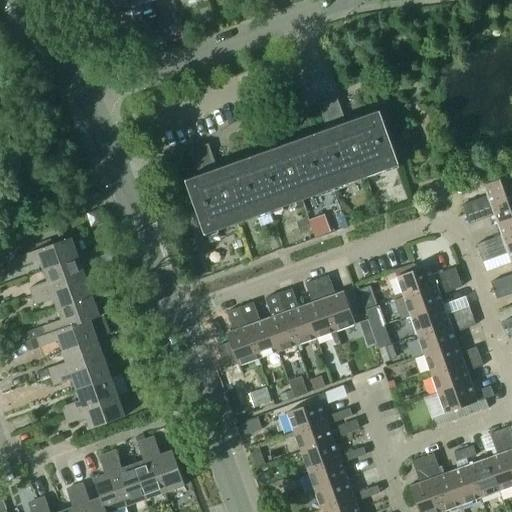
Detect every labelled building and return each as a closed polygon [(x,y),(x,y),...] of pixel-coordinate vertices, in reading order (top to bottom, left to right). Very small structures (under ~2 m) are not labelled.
[(93,0),(101,20),(126,11),(121,0),(93,0)] [(121,0),(126,11),(151,2),(150,0),(121,0)] [(251,1),(239,5),(243,17),(255,12),(251,1)] [(398,166),(379,111),(346,123),(337,98),(319,104),(328,129),(315,134),(334,188),(398,166)] [(282,146),(273,120),(254,127),(263,153),(250,157),(269,211),(334,188),(315,134),(282,146)] [(218,168),(209,143),(189,149),(198,175),(186,180),(204,233),(269,211),(250,157),(218,168)] [(493,207),(511,199),(511,176),(485,186),(489,197),(464,206),(468,215),(469,215),(467,211),(479,207),(482,214),(494,210),(493,207)] [(468,215),(471,225),(496,216),(500,226),(511,221),(511,199),(493,207),(494,210),(482,214),(479,207),(467,211),(469,215),(468,215)] [(330,232),(324,215),(310,220),(315,237),(330,232)] [(511,221),(500,226),(503,236),(478,245),(481,253),(483,253),(481,249),(493,245),(495,252),(507,248),(506,244),(511,241),(511,221)] [(32,263),(36,274),(80,258),(73,238),(21,257),(24,266),(32,263)] [(511,262),(511,241),(506,244),(507,248),(495,252),(493,245),(481,249),(483,253),(481,253),(485,262),(509,254),(511,262)] [(87,277),(80,258),(36,274),(40,284),(31,287),(34,296),(87,277)] [(397,278),(405,299),(462,278),(458,269),(437,277),(433,266),(397,278)] [(511,276),(492,283),(495,292),(496,292),(495,288),(507,283),(509,290),(511,288),(511,276)] [(94,296),(87,277),(34,296),(37,304),(46,301),(50,312),(94,296)] [(330,277),(318,281),(336,333),(356,326),(345,293),(336,295),(330,277)] [(465,288),(462,278),(405,299),(411,318),(447,306),(443,296),(465,288)] [(317,339),(336,333),(318,281),(306,285),(313,304),(305,306),(317,339)] [(511,295),(511,288),(509,290),(507,283),(495,288),(496,292),(495,292),(498,300),(511,295)] [(279,295),(297,346),(317,339),(305,306),(299,308),(293,290),(279,295)] [(273,318),(266,320),(278,353),(297,346),(279,295),(266,299),(273,318)] [(101,317),(94,296),(50,312),(53,322),(45,325),(27,331),(30,340),(39,337),(48,334),(48,335),(91,320),(101,317)] [(254,303),(241,308),(259,360),(278,353),(266,320),(261,322),(254,303)] [(379,305),(366,310),(372,329),(385,325),(386,325),(379,305)] [(472,307),(450,315),(447,306),(411,318),(418,337),(475,316),(472,307)] [(239,367),(259,360),(241,308),(228,313),(234,331),(227,334),(231,343),(218,348),(226,368),(238,364),(239,367)] [(479,326),(475,316),(418,337),(425,356),(460,344),(457,334),(479,326)] [(91,320),(48,335),(48,334),(39,337),(42,346),(60,341),(64,352),(98,340),(91,320)] [(360,323),(364,334),(372,332),(368,320),(360,323)] [(385,325),(372,329),(379,348),(392,344),(385,325)] [(36,338),(26,342),(29,351),(39,348),(36,338)] [(105,358),(98,340),(64,352),(67,362),(50,368),(53,377),(105,358)] [(392,344),(379,348),(384,362),(398,357),(393,344),(392,344)] [(467,363),(460,344),(425,356),(432,375),(467,363)] [(467,350),(470,359),(479,356),(476,347),(467,350)] [(470,359),(474,368),(483,365),(479,356),(470,359)] [(111,377),(105,358),(53,377),(56,385),(74,379),(77,389),(111,377)] [(474,383),(467,363),(432,375),(439,395),(474,383)] [(53,377),(50,368),(37,373),(40,381),(53,377)] [(321,376),(311,380),(314,390),(325,386),(321,376)] [(119,397),(111,377),(77,389),(81,401),(63,407),(66,415),(119,397)] [(291,386),(295,398),(308,393),(304,382),(291,386)] [(481,402),(474,383),(439,395),(445,414),(481,402)] [(250,393),(255,407),(272,401),(267,386),(250,393)] [(481,389),(484,398),(493,395),(490,386),(481,389)] [(283,401),(293,397),(291,390),(280,394),(283,401)] [(125,416),(119,397),(66,415),(69,423),(87,417),(91,428),(125,416)] [(327,418),(322,402),(289,414),(296,433),(328,422),(327,418)] [(341,423),(353,418),(351,410),(338,415),(341,423)] [(302,452),(335,440),(330,427),(341,423),(338,415),(327,418),(328,422),(296,433),(302,452)] [(244,436),(262,429),(258,417),(239,424),(244,436)] [(511,435),(509,428),(500,431),(511,464),(511,435)] [(501,493),(511,489),(511,464),(500,431),(491,434),(498,455),(489,459),(501,493)] [(165,493),(184,486),(171,451),(161,454),(155,437),(146,440),(165,493)] [(144,500),(165,493),(146,440),(136,443),(142,461),(132,465),(144,500)] [(302,452),(309,472),(342,461),(341,458),(335,440),(302,452)] [(475,455),(471,445),(458,449),(462,460),(475,455)] [(259,446),(249,449),(255,467),(265,464),(259,446)] [(354,461),(367,456),(364,449),(352,454),(354,461)] [(462,460),(458,449),(445,454),(449,464),(462,460)] [(132,511),(147,507),(144,500),(132,465),(122,468),(116,451),(107,454),(126,506),(127,511),(132,511)] [(108,511),(126,506),(107,454),(99,456),(105,474),(92,478),(99,497),(100,497),(105,511),(108,511)] [(309,472),(316,491),(348,480),(343,465),(354,461),(352,454),(341,458),(342,461),(309,472)] [(434,454),(424,458),(443,511),(448,511),(463,507),(451,472),(442,475),(434,454)] [(420,511),(443,511),(424,458),(413,462),(421,483),(411,487),(420,511)] [(489,459),(470,466),(482,500),(501,493),(489,459)] [(470,466),(451,472),(463,507),(482,500),(470,466)] [(354,496),(348,480),(316,491),(323,510),(355,499),(354,496)] [(105,511),(100,497),(99,497),(89,501),(83,483),(74,486),(83,511),(105,511)] [(62,511),(83,511),(74,486),(66,488),(73,507),(62,510),(62,511)] [(367,499),(380,495),(378,488),(365,492),(367,499)] [(365,492),(354,496),(355,499),(323,510),(323,511),(359,511),(356,503),(367,499),(365,492)] [(0,496),(0,510),(0,511),(6,510),(10,508),(5,495),(0,496)] [(40,511),(62,511),(62,510),(56,511),(50,511),(45,496),(36,499),(40,511)] [(40,511),(36,499),(28,502),(31,511),(40,511)]
